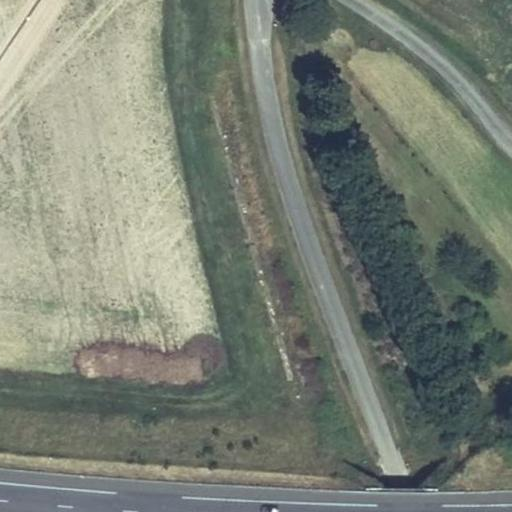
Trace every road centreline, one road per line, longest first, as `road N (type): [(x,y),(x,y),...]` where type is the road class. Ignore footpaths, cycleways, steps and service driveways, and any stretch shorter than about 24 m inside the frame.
road 1 (unclassified): [(408,511),(267,93),(257,0)]
road 2 (motorway): [(132,511),(0,501)]
